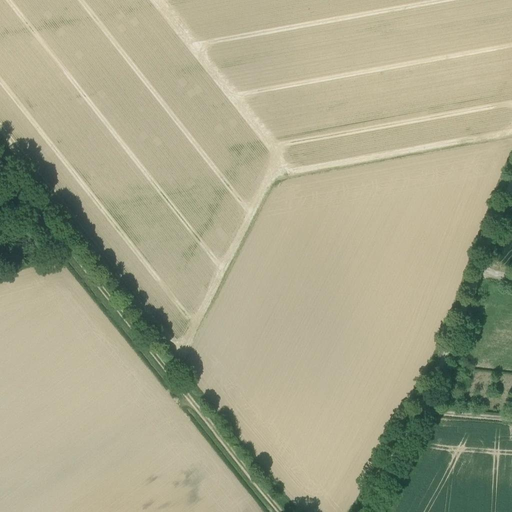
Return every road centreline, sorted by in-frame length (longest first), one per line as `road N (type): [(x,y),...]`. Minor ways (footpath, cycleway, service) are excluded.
road 1 (track): [(0,164),(281,511)]
road 2 (unclassified): [(511,185),(415,410),(361,511)]
